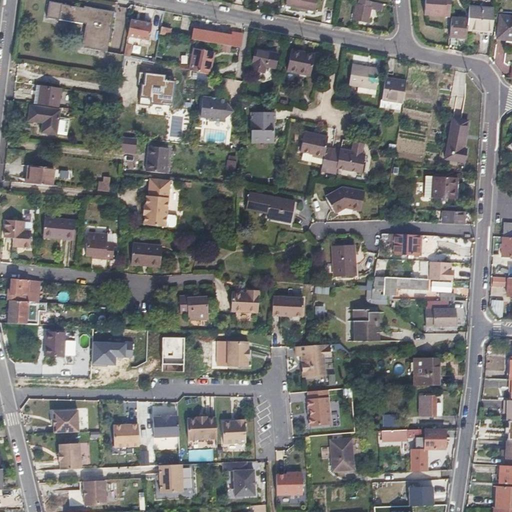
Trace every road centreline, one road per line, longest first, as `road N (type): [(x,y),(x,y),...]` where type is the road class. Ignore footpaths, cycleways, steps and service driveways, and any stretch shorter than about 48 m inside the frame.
road 1 (residential): [(5,392),(278,389)]
road 2 (residential): [(167,0),(406,49)]
road 3 (residential): [(0,267),(161,283),(210,278)]
road 4 (residential): [(454,511),(478,325)]
road 5 (residential): [(313,227),(483,230)]
